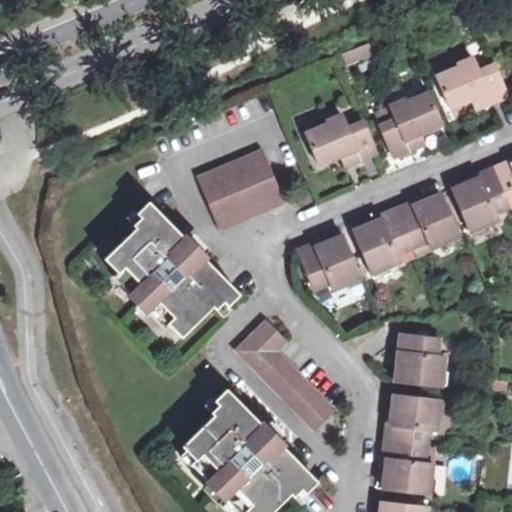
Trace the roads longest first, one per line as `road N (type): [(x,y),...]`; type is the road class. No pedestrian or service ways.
road 1 (residential): [(361,511),(370,377),(280,291),(267,236),(511,139)]
road 2 (secondary): [(0,101),(242,0)]
road 3 (secondary): [(66,511),(0,376)]
